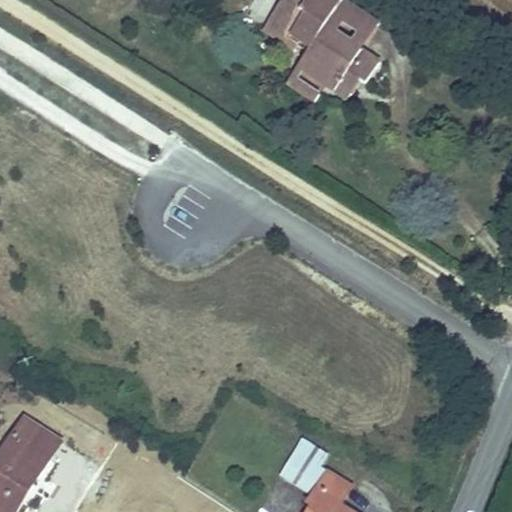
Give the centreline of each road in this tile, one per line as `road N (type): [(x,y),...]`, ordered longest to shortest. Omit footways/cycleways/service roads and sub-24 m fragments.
road 1 (residential): [(276,218),(219,181),(193,171),(166,174),(152,189),(147,216),(160,241),(198,251),(242,223)]
road 2 (residential): [(511,366),(276,218)]
road 3 (unknown): [(0,41),(193,171)]
